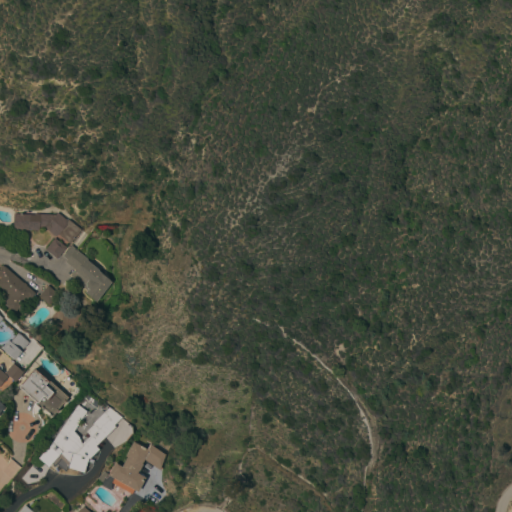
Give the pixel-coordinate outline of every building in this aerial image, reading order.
[(35,214),(35,213),(56,214),(58,212),(67,220),(68,219),(81,230),(70,244),(58,234),(56,236),(45,227),(39,227),(39,230),(12,228),(14,213),(35,214)] [(66,247),(57,258),(45,249),(54,237),(66,247)] [(71,245),(76,248),(75,249),(99,269),(98,270),(112,282),(96,302),(84,292),(87,290),(84,287),(84,284),(79,279),(78,280),(70,274),(75,269),(65,261),(67,259),(62,255),(71,245)] [(23,283),(24,282),(26,284),(25,285),(35,293),(32,296),(29,294),(17,307),(18,307),(13,313),(4,304),(6,302),(3,300),(8,294),(0,287),(0,266),(2,265),(3,266),(4,266),(23,283)] [(48,285),(58,294),(49,305),(39,296),(48,285)] [(28,342),(20,351),(20,352),(14,360),(0,348),(7,340),(9,341),(17,332),(28,342)] [(22,372),(14,381),(4,372),(12,363),(22,372)] [(47,381),(48,379),(68,397),(51,416),(41,406),(39,408),(34,404),(34,403),(17,387),(33,368),(47,381)] [(59,453),(47,467),(37,458),(50,442),(77,404),(87,411),(73,431),(78,437),(81,444),(89,436),(85,431),(92,424),(92,423),(110,406),(122,417),(114,425),(115,426),(95,446),(98,449),(89,458),(88,462),(86,462),(83,473),(66,467),(68,462),(59,453)] [(141,445),(140,446),(144,449),(145,448),(148,449),(150,444),(166,455),(160,469),(160,468),(160,470),(144,461),(141,465),(142,465),(139,471),(138,471),(137,473),(145,478),(137,492),(107,475),(114,462),(121,466),(126,457),(124,455),(133,441),(141,445)]
